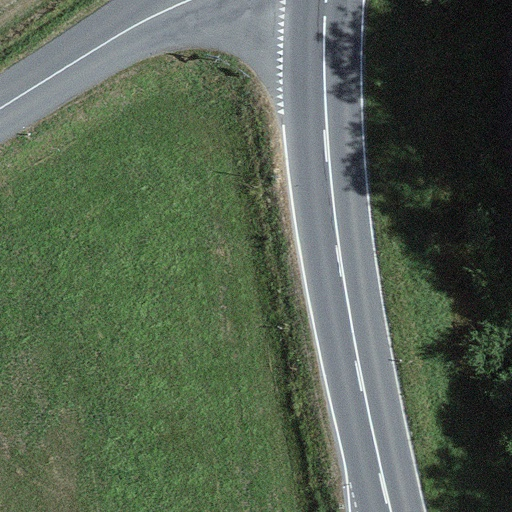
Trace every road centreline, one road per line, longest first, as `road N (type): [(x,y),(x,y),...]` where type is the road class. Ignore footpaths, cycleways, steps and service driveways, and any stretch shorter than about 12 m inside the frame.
road 1 (primary): [(326,0),(335,224),(391,511)]
road 2 (tertiary): [(192,0),(0,109)]
